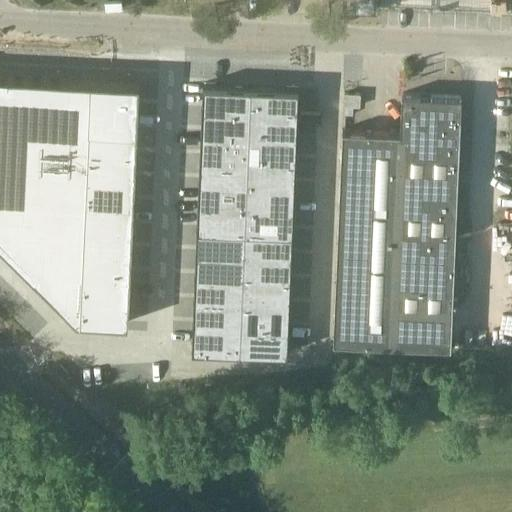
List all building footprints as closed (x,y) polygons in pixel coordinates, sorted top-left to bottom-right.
[(377,0),(342,0),(342,7),(377,8),(377,0)] [(0,236),(37,273),(33,276),(77,319),(80,319),(82,295),(83,271),(84,247),(85,223),(86,199),(87,175),(88,151),(89,127),(90,103),(92,78),(8,75),(7,79),(0,78),(0,236)] [(139,81),(92,78),(90,103),(138,106),(139,81)] [(203,83),(202,108),(250,110),(251,85),(203,83)] [(251,85),(250,110),(298,112),(299,88),(251,85)] [(359,107),(360,93),(345,92),(344,106),(359,107)] [(334,341),(451,346),(462,95),(402,93),(401,131),(343,129),(334,341)] [(138,106),(90,103),(89,127),(137,130),(138,106)] [(202,108),(201,132),(249,134),(250,110),(202,108)] [(250,110),(249,134),(297,136),(298,112),(250,110)] [(137,130),(89,127),(88,151),(136,154),(137,130)] [(201,132),(200,156),(248,158),(249,134),(201,132)] [(249,134),(248,158),(296,160),(297,136),(249,134)] [(136,154),(88,151),(87,175),(135,177),(136,154)] [(200,156),(200,180),(247,182),(248,158),(200,156)] [(248,158),(247,182),(295,183),(296,160),(248,158)] [(135,177),(87,175),(86,199),(134,201),(135,177)] [(200,180),(199,204),(247,206),(247,182),(200,180)] [(247,182),(247,206),(294,207),(295,183),(247,182)] [(134,201),(86,199),(85,223),(133,225),(134,201)] [(199,204),(198,228),(246,229),(247,206),(199,204)] [(247,206),(246,229),(293,231),(294,207),(247,206)] [(133,225),(85,223),(84,247),(132,249),(133,225)] [(198,228),(197,252),(245,253),(246,229),(198,228)] [(246,229),(245,253),(293,255),(293,231),(246,229)] [(132,249),(84,247),(83,271),(131,273),(132,249)] [(197,252),(196,276),(244,277),(245,253),(197,252)] [(245,253),(244,277),(292,279),(293,255),(245,253)] [(131,273),(83,271),(82,295),(129,297),(131,273)] [(196,276),(195,299),(243,301),(244,277),(196,276)] [(244,277),(243,301),(291,303),(292,279),(244,277)] [(129,297),(82,295),(80,319),(128,321),(129,297)] [(195,299),(194,323),(242,325),(243,301),(195,299)] [(243,301),(242,325),(290,327),(291,303),(243,301)] [(194,323),(193,348),(241,350),(242,325),(194,323)] [(242,325),(241,350),(289,352),(290,327),(242,325)]
